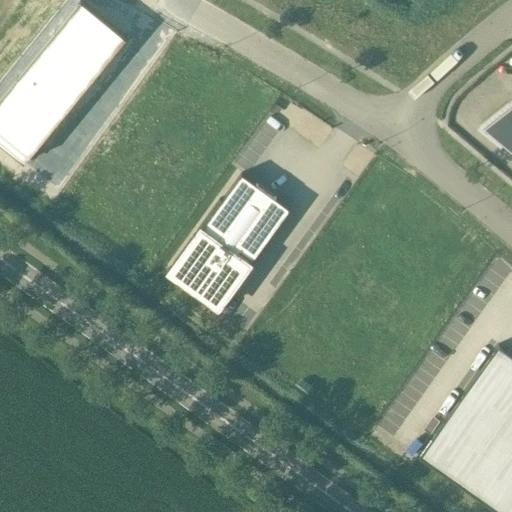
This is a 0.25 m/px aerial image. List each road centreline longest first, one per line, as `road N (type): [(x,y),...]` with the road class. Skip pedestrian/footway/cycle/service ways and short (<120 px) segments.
road 1 (tertiary): [(350,511),(0,259)]
road 2 (unclassified): [(175,0),(395,132)]
road 3 (unclassified): [(511,18),(436,79),(395,132)]
road 4 (unclassified): [(395,132),(511,232)]
